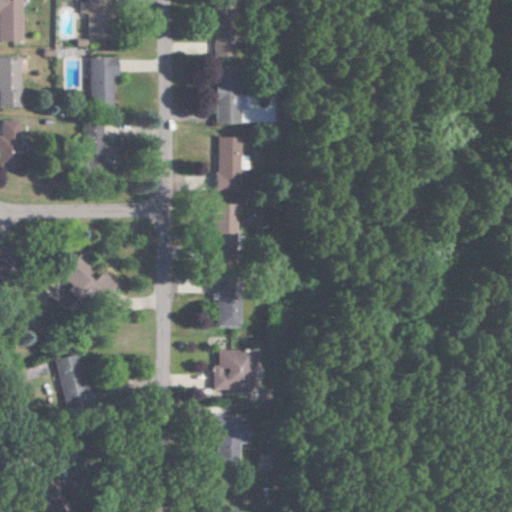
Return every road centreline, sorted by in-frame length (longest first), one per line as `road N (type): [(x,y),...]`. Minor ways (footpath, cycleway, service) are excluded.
road 1 (residential): [(164,0),(164,368),(130,511)]
road 2 (residential): [(0,208),(166,208)]
